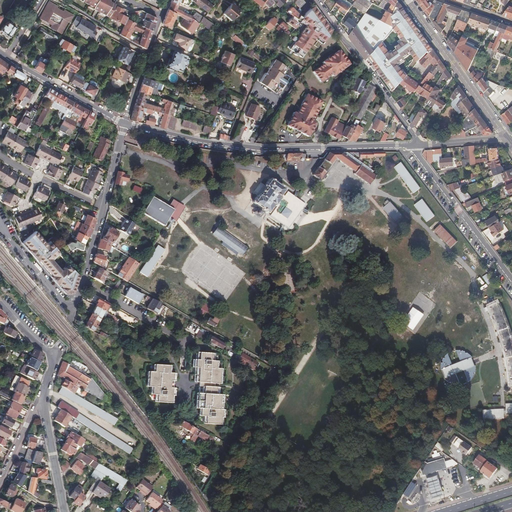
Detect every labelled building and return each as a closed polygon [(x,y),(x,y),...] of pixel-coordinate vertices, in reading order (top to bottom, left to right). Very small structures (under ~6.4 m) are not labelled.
[(92,8),(108,16),(112,7),(114,4),(113,3),(112,5),(108,3),(109,1),(107,0),(106,3),(100,0),(80,0),(92,6),(92,8)] [(188,4),(189,0),(171,0),(170,3),(168,7),(168,9),(175,13),(183,17),(188,21),(191,18),(192,16),(176,8),(177,4),(178,1),(188,4)] [(205,0),(194,0),(194,1),(207,10),(211,4),(205,0)] [(305,3),(303,0),(297,0),(295,2),(300,8),(305,3)] [(324,0),(323,2),(331,11),(335,6),(329,0),(324,0)] [(346,14),(352,6),(350,4),(348,6),(345,4),(341,1),(339,0),(338,0),(335,6),(346,14)] [(353,5),(365,14),(371,5),(369,3),(365,0),(356,0),(355,2),(353,5)] [(389,2),(391,3),(392,0),(370,0),(369,3),(371,5),(372,4),(386,10),(389,2)] [(389,2),(386,10),(387,11),(392,13),(398,1),(396,0),(392,0),(391,3),(389,2)] [(430,7),(432,5),(430,2),(428,4),(427,2),(429,0),(416,0),(425,11),(430,7)] [(44,15),(41,20),(51,25),(49,27),(60,33),(67,21),(69,22),(73,15),(63,10),(62,12),(56,8),(57,7),(48,1),(41,13),(44,15)] [(433,50),(398,1),(392,13),(391,16),(393,28),(393,31),(398,36),(400,39),(397,42),(399,44),(394,46),(396,49),(392,51),(391,50),(388,51),(386,48),(387,47),(382,40),(368,55),(394,90),(400,83),(406,76),(408,74),(398,66),(406,61),(404,58),(410,53),(417,62),(423,57),(427,53),(428,54),(433,50)] [(429,16),(433,10),(438,2),(434,1),(432,5),(430,7),(425,11),(429,16)] [(433,10),(440,14),(444,4),(438,2),(433,10)] [(231,3),(223,12),(231,19),(239,9),(231,3)] [(382,21),(387,11),(386,10),(372,4),(365,14),(382,21)] [(460,16),(462,11),(444,4),(440,14),(439,15),(445,18),(448,12),(460,16)] [(123,26),(127,18),(129,13),(130,12),(127,10),(124,17),(120,16),(124,9),(117,5),(115,8),(112,7),(108,16),(107,17),(123,26)] [(335,32),(314,5),(302,17),(299,21),(304,27),(295,38),(293,37),(289,43),(290,44),(286,51),(300,62),(315,43),(316,44),(313,49),(317,51),(321,47),(323,47),(335,32)] [(290,14),(292,16),(296,19),(299,15),(291,7),(288,11),(290,14)] [(503,16),(510,19),(511,15),(511,7),(509,7),(503,16)] [(169,25),(175,13),(168,9),(162,23),(169,25)] [(199,21),(203,16),(195,11),(192,16),(191,18),(198,22),(199,21)] [(392,13),(387,11),(382,21),(393,28),(391,16),(392,13)] [(464,32),(467,25),(472,14),(462,11),(460,16),(454,29),(458,31),(459,30),(464,32)] [(144,19),(153,23),(154,24),(156,17),(155,17),(146,13),(145,14),(144,19)] [(382,21),(365,14),(357,24),(350,31),(346,36),(364,60),(368,55),(382,40),(393,28),(382,21)] [(483,18),(472,14),(467,25),(478,29),(487,32),(488,28),(492,21),(483,18)] [(76,15),(72,23),(77,25),(76,27),(89,35),(89,34),(93,36),(96,32),(94,30),(96,26),(76,15)] [(295,28),(299,21),(302,17),(299,15),(296,19),(292,16),(287,23),(295,28)] [(435,24),(442,33),(446,26),(447,23),(443,21),(445,18),(439,15),(435,24)] [(204,17),(203,16),(199,21),(209,29),(213,23),(204,17)] [(280,23),(274,18),(272,16),(264,25),(263,25),(268,29),(275,21),(279,24),(280,23)] [(151,30),(153,23),(144,19),(140,17),(139,19),(143,20),(140,25),(151,30)] [(188,21),(183,17),(180,22),(181,23),(180,24),(192,32),(198,22),(191,18),(188,21)] [(357,24),(348,17),(342,24),(350,31),(357,24)] [(119,34),(123,36),(126,30),(131,33),(133,28),(142,33),(141,37),(148,41),(151,30),(140,25),(127,18),(123,26),(120,32),(119,34)] [(1,28),(0,30),(4,34),(9,38),(16,28),(7,21),(4,25),(3,25),(1,28)] [(497,31),(500,24),(492,21),(488,28),(497,31)] [(288,27),(282,22),(280,25),(279,26),(280,27),(284,31),(286,28),(288,27)] [(497,50),(503,37),(508,27),(500,24),(497,31),(500,32),(494,44),(492,50),(496,52),(498,53),(499,51),(497,50)] [(54,39),(55,36),(39,27),(33,31),(36,33),(37,32),(38,32),(37,34),(40,36),(41,34),(50,40),(52,37),(54,39)] [(509,40),(511,36),(511,33),(511,28),(508,27),(503,37),(509,40)] [(455,52),(458,46),(458,45),(462,38),(459,37),(458,40),(456,40),(458,35),(452,32),(448,42),(455,52)] [(193,40),(175,33),(174,34),(172,39),(172,40),(173,40),(178,42),(176,46),(176,47),(185,50),(188,51),(189,51),(193,40)] [(242,41),(234,34),(231,36),(241,44),(242,41)] [(469,71),(474,58),(480,46),(467,40),(469,37),(463,35),(462,38),(458,45),(455,52),(459,58),(469,71)] [(145,48),(148,41),(141,37),(138,36),(136,40),(134,39),(134,42),(145,48)] [(63,40),(60,38),(57,44),(60,46),(59,46),(62,48),(61,50),(65,52),(66,50),(69,51),(72,52),(75,46),(63,40)] [(333,76),(350,62),(338,46),(321,59),(323,62),(312,69),(321,81),(331,73),(333,76)] [(123,47),(117,59),(125,63),(131,51),(123,47)] [(185,55),(173,50),(169,61),(167,61),(165,66),(170,68),(171,66),(179,70),(182,63),(184,64),(186,58),(184,58),(185,55)] [(228,65),(233,53),(224,50),(223,53),(222,53),(220,57),(221,58),(220,61),(228,65)] [(436,64),(439,60),(440,59),(433,50),(428,54),(427,53),(423,57),(424,58),(420,63),(425,67),(432,60),(436,64)] [(41,70),(51,53),(48,51),(41,62),(38,61),(37,61),(35,59),(33,59),(31,62),(31,64),(34,66),(33,68),(39,72),(41,70)] [(264,58),(258,54),(254,51),(251,55),(262,63),(264,58)] [(74,73),(75,73),(80,64),(69,57),(64,66),(71,70),(71,71),(74,73)] [(253,63),(239,57),(235,67),(249,73),(253,63)] [(281,87),(287,75),(288,74),(283,72),(286,66),(272,58),(267,68),(268,70),(266,73),(264,73),(259,83),(273,90),(277,85),(281,87)] [(438,71),(441,73),(445,68),(439,60),(436,64),(434,66),(438,71)] [(124,70),(129,73),(132,67),(127,64),(124,70)] [(15,70),(9,65),(7,69),(6,69),(5,71),(6,71),(4,74),(6,75),(7,73),(8,74),(9,73),(20,79),(20,80),(24,74),(15,70)] [(111,69),(104,82),(108,84),(112,76),(125,83),(130,74),(129,73),(124,70),(122,70),(115,66),(113,65),(112,67),(115,69),(114,71),(111,69)] [(435,75),(438,71),(434,66),(425,79),(428,81),(429,80),(433,74),(435,75)] [(452,77),(446,69),(443,74),(441,77),(443,80),(444,79),(447,81),(452,77)] [(478,83),(483,79),(485,76),(478,72),(477,75),(474,71),(471,74),(478,83)] [(84,78),(75,73),(74,73),(69,82),(78,88),(84,78)] [(417,90),(420,86),(424,80),(421,77),(417,82),(407,75),(406,76),(400,83),(407,89),(410,89),(415,93),(417,90)] [(152,87),(152,85),(154,81),(144,77),(141,84),(152,87)] [(361,90),(363,86),(365,82),(356,77),(350,90),(359,94),(361,90)] [(431,93),(434,89),(426,83),(428,81),(425,79),(424,80),(420,86),(431,93)] [(485,79),(483,79),(478,83),(482,90),(488,97),(489,96),(494,91),(490,88),(484,80),(485,79)] [(492,86),(494,84),(494,83),(485,79),(484,80),(490,88),(492,86)] [(96,83),(92,81),(90,81),(89,84),(87,83),(84,82),(81,88),(83,89),(83,90),(92,95),(96,88),(95,87),(97,85),(96,83)] [(157,90),(158,87),(160,83),(154,81),(152,85),(152,87),(157,90)] [(157,90),(152,87),(141,84),(139,92),(145,94),(155,97),(158,90),(157,90)] [(364,92),(355,109),(352,115),(360,119),(377,89),(368,84),(366,88),(364,92)] [(494,84),(492,86),(495,90),(499,93),(504,87),(494,84)] [(14,102),(18,103),(25,90),(26,89),(19,85),(13,96),(17,98),(14,102)] [(428,98),(431,93),(420,86),(417,90),(428,98)] [(457,105),(467,97),(459,86),(458,86),(453,93),(450,98),(451,100),(452,99),(453,99),(456,95),(458,98),(451,104),(455,110),(458,107),(457,105)] [(435,104),(436,103),(439,99),(435,96),(440,90),(438,89),(435,87),(434,89),(431,93),(428,98),(425,102),(433,107),(435,104)] [(44,96),(53,101),(57,93),(48,88),(44,96)] [(29,93),(25,90),(18,103),(19,104),(18,105),(21,107),(24,103),(25,101),(27,102),(32,94),(29,92),(29,93)] [(162,113),(164,108),(147,104),(143,102),(144,101),(144,99),(143,99),(145,94),(139,92),(134,105),(148,109),(152,110),(158,112),(162,113)] [(51,103),(59,108),(65,98),(57,93),(53,101),(51,103)] [(294,109),(287,123),(309,134),(316,120),(313,118),(322,101),(306,93),(297,110),(294,109)] [(458,107),(466,117),(475,108),(467,97),(457,105),(458,107)] [(66,115),(68,111),(73,102),(65,98),(59,108),(58,110),(64,114),(66,115)] [(397,102),(402,110),(407,104),(402,98),(397,102)] [(439,99),(436,103),(439,106),(441,107),(440,109),(442,110),(446,104),(439,99)] [(162,113),(169,115),(172,108),(173,102),(166,100),(165,103),(164,108),(162,113)] [(76,121),(77,120),(83,108),(73,102),(68,111),(66,115),(64,118),(58,129),(69,135),(75,125),(76,121)] [(218,107),(216,112),(220,113),(219,113),(231,117),(234,107),(223,104),(222,107),(218,106),(218,107)] [(251,104),(246,117),(255,120),(260,108),(251,104)] [(341,112),(348,116),(352,108),(344,104),(341,112)] [(147,112),(148,109),(134,105),(133,110),(139,112),(138,114),(141,115),(142,111),(147,113),(147,112)] [(34,123),(39,126),(49,107),(46,106),(44,106),(34,123)] [(25,131),(27,127),(36,110),(32,108),(29,112),(26,110),(15,127),(20,129),(25,131)] [(82,124),(85,119),(88,111),(83,108),(77,120),(76,121),(77,121),(78,122),(81,123),(82,124)] [(343,125),(346,126),(352,115),(355,109),(352,108),(348,116),(343,125)] [(421,108),(416,116),(412,123),(416,127),(424,114),(426,115),(427,112),(421,108)] [(468,131),(473,128),(475,127),(484,122),(475,108),(466,117),(458,125),(463,130),(465,132),(468,131)] [(139,122),(141,116),(141,115),(138,114),(139,112),(133,110),(130,120),(139,122)] [(507,124),(511,120),(511,115),(508,110),(501,116),(507,124)] [(81,127),(85,129),(87,124),(89,125),(94,114),(88,111),(85,119),(82,124),(81,127)] [(167,122),(168,119),(169,116),(169,115),(162,113),(158,112),(157,114),(161,115),(159,123),(146,120),(145,124),(166,129),(166,128),(167,125),(167,122)] [(7,121),(12,124),(16,119),(10,115),(7,121)] [(339,139),(341,135),(346,126),(343,125),(338,122),(339,120),(334,117),(333,119),(331,118),(324,131),(339,139)] [(378,119),(373,127),(381,132),(386,123),(378,119)] [(489,127),(484,122),(475,127),(473,128),(477,133),(474,134),(474,136),(492,134),(493,133),(489,127)] [(245,126),(238,123),(232,137),(231,141),(242,142),(243,137),(241,136),(245,126)] [(341,135),(348,139),(355,128),(352,126),(350,125),(349,128),(346,126),(341,135)] [(357,125),(355,128),(348,139),(347,142),(355,141),(362,129),(357,125)] [(408,131),(403,125),(397,135),(404,139),(408,133),(407,132),(408,131)] [(456,137),(463,130),(458,125),(451,132),(456,137)] [(36,131),(27,127),(25,131),(29,133),(33,135),(36,131)] [(421,134),(423,138),(429,130),(425,127),(421,134)] [(103,130),(102,133),(103,134),(95,151),(104,155),(112,138),(111,137),(112,134),(103,130)] [(4,143),(10,146),(16,136),(7,131),(1,141),(1,142),(4,143)] [(389,135),(386,133),(381,141),(386,141),(389,135)] [(25,141),(16,136),(10,146),(16,149),(15,150),(19,152),(22,146),(25,141)] [(42,157),(46,159),(50,149),(39,144),(35,153),(43,156),(42,157)] [(469,146),(470,159),(471,165),(481,162),(480,159),(476,160),(474,146),(469,146)] [(488,161),(499,158),(498,148),(490,149),(490,156),(487,156),(488,158),(482,158),(483,162),(488,161)] [(61,155),(50,149),(46,159),(49,161),(50,160),(57,164),(61,155)] [(440,160),(442,160),(442,159),(442,149),(425,150),(423,154),(431,165),(437,161),(440,160)] [(28,153),(24,161),(23,162),(34,167),(37,162),(39,158),(38,158),(32,155),(28,153)] [(336,153),(329,153),(324,159),(330,165),(335,158),(355,172),(353,174),(368,185),(375,175),(370,172),(371,170),(372,171),(373,170),(362,162),(360,165),(343,153),(336,153)] [(442,159),(442,160),(440,160),(441,168),(446,168),(446,166),(454,166),(453,158),(442,159)] [(501,166),(499,158),(488,161),(490,169),(491,169),(501,166)] [(401,162),(395,167),(413,192),(416,190),(420,187),(401,162)] [(46,174),(57,179),(62,170),(58,168),(51,165),(50,164),(49,167),(50,168),(46,174)] [(72,166),(70,170),(67,178),(70,179),(71,178),(77,181),(80,175),(82,171),(72,166)] [(502,166),(501,166),(491,169),(494,176),(497,175),(502,173),(504,172),(502,166)] [(88,179),(98,183),(99,180),(98,179),(102,172),(93,168),(88,179)] [(318,168),(313,175),(320,180),(325,172),(318,168)] [(13,173),(7,169),(1,179),(10,185),(15,177),(16,174),(13,172),(13,173)] [(502,173),(505,180),(511,177),(511,170),(504,172),(502,173)] [(117,172),(115,184),(120,185),(120,184),(124,185),(125,181),(126,182),(127,175),(123,174),(117,172)] [(14,185),(25,191),(29,182),(22,178),(22,177),(19,175),(18,178),(14,185)] [(98,183),(88,179),(83,188),(94,193),(97,187),(98,188),(99,184),(98,183)] [(277,207),(274,211),(278,215),(290,200),(285,196),(284,196),(281,194),(282,193),(284,189),(274,182),(270,179),(269,179),(264,186),(264,187),(265,187),(259,195),(259,194),(257,195),(252,202),(253,203),(257,206),(267,213),(270,209),(273,206),(274,206),(275,206),(277,207)] [(449,184),(451,191),(456,189),(460,188),(458,182),(449,184)] [(506,186),(503,187),(507,196),(511,193),(511,183),(507,186),(506,186)] [(134,185),(131,190),(139,194),(142,189),(134,185)] [(44,200),(47,194),(49,190),(45,189),(45,190),(37,186),(33,195),(44,200)] [(451,191),(456,198),(461,195),(456,189),(451,191)] [(9,192),(6,190),(2,200),(12,205),(15,199),(16,199),(17,196),(9,192)] [(289,229),(302,211),(296,206),(300,200),(289,192),(288,194),(286,193),(285,196),(290,200),(278,215),(274,211),(270,216),(289,229)] [(163,226),(168,218),(173,209),(169,206),(151,197),(142,213),(163,226)] [(478,197),(463,204),(464,205),(465,205),(465,206),(466,205),(467,207),(480,202),(478,197)] [(422,199),(415,204),(428,221),(435,216),(422,199)] [(53,209),(61,213),(64,205),(55,200),(54,202),(56,203),(53,209)] [(173,209),(168,218),(174,222),(176,218),(183,206),(181,205),(172,200),(169,206),(173,209)] [(296,206),(302,211),(303,210),(306,205),(300,200),(296,206)] [(390,202),(388,200),(384,203),(386,205),(383,208),(399,225),(406,219),(390,202)] [(25,211),(29,222),(41,217),(37,207),(29,210),(25,211)] [(58,219),(61,213),(53,209),(50,216),(58,219)] [(18,226),(29,222),(25,211),(22,212),(22,213),(14,216),(18,226)] [(83,224),(92,228),(95,218),(89,216),(87,215),(84,222),(83,224)] [(492,226),(499,222),(496,216),(490,219),(491,221),(490,222),(492,226)] [(119,231),(127,235),(134,224),(126,219),(119,231)] [(87,236),(90,238),(92,228),(83,224),(78,221),(77,221),(73,230),(77,232),(87,236)] [(440,224),(434,230),(451,248),(457,242),(440,224)] [(101,240),(107,244),(109,241),(112,243),(118,233),(109,227),(101,240)] [(217,227),(212,234),(241,255),(246,248),(217,227)] [(34,231),(21,242),(41,265),(42,264),(51,275),(50,276),(59,286),(65,293),(72,292),(78,275),(70,267),(67,264),(60,269),(51,258),(59,253),(48,240),(45,243),(34,231)] [(74,240),(83,244),(87,236),(77,232),(73,239),(74,240)] [(494,247),(497,244),(492,238),(489,240),(494,247)] [(110,246),(107,244),(101,240),(99,239),(97,248),(108,251),(110,246)] [(87,246),(83,244),(74,240),(73,242),(70,241),(66,243),(69,249),(73,247),(86,251),(87,246)] [(479,262),(462,244),(454,252),(471,269),(479,262)] [(165,250),(157,245),(139,272),(146,276),(165,250)] [(93,261),(102,267),(104,261),(105,257),(95,254),(93,261)] [(128,280),(132,273),(139,264),(129,257),(116,275),(127,281),(128,280)] [(96,273),(104,278),(107,273),(98,268),(96,273)] [(102,283),(104,278),(96,273),(93,277),(102,283)] [(482,278),(489,284),(492,280),(485,274),(482,278)] [(124,296),(138,304),(143,295),(129,287),(124,296)] [(12,296),(7,301),(15,311),(20,306),(12,296)] [(98,302),(95,306),(104,311),(106,312),(110,305),(98,298),(96,301),(98,302)] [(157,302),(152,299),(150,302),(146,308),(151,311),(153,308),(155,309),(157,306),(155,305),(157,302)] [(511,342),(511,339),(509,332),(507,325),(504,323),(505,321),(503,317),(501,315),(502,313),(501,310),(497,301),(487,306),(494,323),(500,337),(504,354),(507,372),(507,379),(508,385),(511,384),(511,342)] [(201,308),(205,310),(209,312),(212,307),(204,303),(201,308)] [(100,318),(104,311),(95,306),(93,310),(90,308),(88,311),(91,313),(100,318)] [(511,336),(510,330),(508,323),(502,309),(501,310),(502,313),(501,315),(503,317),(505,321),(504,323),(507,325),(509,332),(511,339),(511,342),(511,336)] [(87,320),(96,325),(100,318),(91,313),(87,320)] [(218,319),(214,316),(212,319),(212,318),(211,319),(209,318),(206,323),(214,327),(218,319)] [(96,325),(87,320),(84,326),(93,331),(96,325)] [(15,333),(4,327),(1,332),(13,338),(15,333)] [(201,340),(204,335),(199,332),(196,337),(201,340)] [(214,337),(214,338),(211,336),(208,341),(221,349),(224,344),(218,340),(218,339),(216,337),(214,337)] [(442,373),(444,377),(447,380),(451,383),(456,385),(462,385),(466,383),(470,381),(473,378),(475,374),(477,370),(477,366),(476,363),(474,357),(471,353),(467,350),(461,349),(456,348),(453,350),(448,352),(444,355),(442,360),(441,365),(441,369),(442,373)] [(31,353),(41,358),(43,354),(34,349),(31,353)] [(39,363),(41,358),(31,353),(29,357),(39,362),(39,363)] [(197,353),(197,360),(194,360),(193,367),(196,367),(195,382),(199,382),(199,386),(204,386),(203,394),(198,394),(197,408),(200,408),(200,416),(206,417),(205,424),(220,425),(220,418),(223,418),(223,410),(221,410),(222,395),(218,395),(218,387),(213,387),(214,383),(219,384),(220,369),(216,369),(216,361),(212,361),(212,354),(197,353)] [(238,362),(252,370),(257,362),(242,354),(238,362)] [(34,370),(39,362),(29,357),(25,365),(34,370)] [(57,376),(64,380),(72,385),(75,386),(83,391),(84,390),(104,402),(106,397),(91,378),(85,375),(88,370),(86,367),(72,359),(69,366),(63,362),(58,374),(57,376)] [(172,383),(172,380),(173,373),(169,373),(169,365),(155,364),(154,372),(149,371),(148,386),(152,387),(152,394),(157,394),(157,401),(171,402),(172,395),(174,395),(175,388),(172,388),(172,383)] [(25,375),(33,380),(36,374),(28,369),(25,375)] [(15,392),(23,396),(27,388),(25,387),(28,382),(20,378),(13,391),(15,392)] [(62,387),(69,391),(72,385),(64,380),(60,386),(62,387)] [(69,391),(75,395),(77,392),(73,390),(75,386),(72,385),(69,391)] [(115,424),(117,419),(75,395),(69,391),(62,387),(58,393),(114,425),(115,424)] [(19,404),(23,396),(15,392),(10,400),(19,404)] [(12,402),(8,408),(17,412),(20,407),(12,402)] [(61,402),(57,407),(61,410),(71,417),(74,418),(75,419),(79,414),(79,413),(61,402)] [(507,409),(483,410),(484,418),(504,418),(504,413),(511,412),(511,402),(506,402),(507,409)] [(13,419),(17,412),(8,408),(6,412),(5,411),(4,414),(13,419)] [(53,421),(64,427),(71,417),(61,410),(53,421)] [(75,419),(107,440),(129,454),(132,449),(110,435),(79,414),(75,419)] [(4,416),(0,422),(9,427),(12,421),(4,416)] [(179,426),(193,434),(196,429),(182,421),(179,426)] [(7,430),(4,428),(0,426),(0,436),(6,439),(10,431),(7,430)] [(196,429),(193,434),(210,444),(214,436),(210,434),(208,436),(196,429)] [(79,447),(83,439),(71,432),(67,438),(73,442),(72,443),(76,445),(79,447)] [(452,444),(458,448),(463,442),(456,437),(452,444)] [(32,450),(33,446),(35,442),(35,439),(29,438),(26,446),(29,447),(30,447),(30,450),(32,450)] [(74,448),(76,445),(72,443),(73,442),(67,438),(60,449),(67,453),(68,451),(73,454),(76,449),(74,448)] [(471,448),(463,442),(458,448),(458,449),(461,451),(461,452),(466,455),(471,448)] [(33,457),(32,461),(31,462),(38,465),(41,456),(41,453),(35,451),(34,454),(33,457)] [(83,461),(89,465),(92,460),(85,456),(80,453),(76,457),(78,459),(80,457),(84,460),(83,461)] [(479,455),(473,463),(481,469),(487,461),(479,455)] [(424,462),(420,469),(422,477),(425,476),(425,475),(435,472),(436,473),(438,472),(438,471),(456,465),(458,463),(453,459),(445,461),(444,458),(442,459),(441,456),(434,458),(435,461),(427,464),(424,462)] [(89,465),(95,469),(98,464),(92,460),(89,465)] [(61,466),(62,473),(70,465),(66,461),(61,466)] [(79,475),(83,471),(81,469),(83,467),(76,461),(70,468),(77,474),(79,475)] [(487,461),(481,471),(490,478),(497,469),(487,461)] [(28,463),(22,462),(21,465),(19,474),(23,475),(24,476),(26,471),(28,472),(29,467),(27,466),(28,463)] [(95,469),(92,473),(97,477),(95,479),(99,482),(103,475),(119,484),(116,489),(120,491),(123,485),(127,480),(98,464),(95,469)] [(209,471),(203,468),(199,465),(196,469),(207,476),(207,475),(209,471)] [(35,473),(37,473),(36,477),(45,479),(46,474),(45,474),(45,470),(36,468),(35,473)] [(20,483),(29,486),(31,478),(30,477),(24,476),(23,475),(20,483)] [(438,476),(426,479),(428,486),(432,498),(432,499),(444,495),(444,494),(442,487),(440,482),(438,476)] [(37,498),(38,496),(39,495),(33,491),(35,482),(52,485),(51,481),(31,478),(29,486),(27,492),(35,497),(37,498)] [(92,492),(93,491),(99,482),(95,479),(88,490),(92,492)] [(145,495),(151,486),(141,479),(136,487),(140,490),(143,492),(142,493),(145,495)] [(100,496),(99,497),(102,499),(109,489),(99,482),(93,491),(100,496)] [(415,484),(411,482),(403,495),(406,497),(409,498),(417,486),(415,484)] [(19,487),(14,484),(13,486),(9,485),(5,494),(10,497),(10,496),(12,497),(13,494),(14,495),(14,493),(16,494),(19,487)] [(74,500),(79,493),(80,491),(75,487),(69,497),(74,500)] [(160,501),(161,499),(151,492),(145,500),(149,503),(152,505),(151,506),(154,509),(155,507),(160,501)] [(84,496),(79,493),(74,500),(72,503),(77,506),(84,496)] [(20,511),(25,503),(16,498),(12,506),(10,510),(14,511),(20,511)] [(10,510),(12,506),(0,499),(0,505),(9,510),(10,510)] [(136,511),(137,510),(139,507),(137,505),(130,500),(124,507),(130,511),(136,511)] [(166,511),(167,511),(168,510),(162,505),(163,503),(160,501),(155,507),(158,509),(155,511),(166,511)] [(164,501),(163,503),(162,505),(168,510),(171,506),(164,501)]
